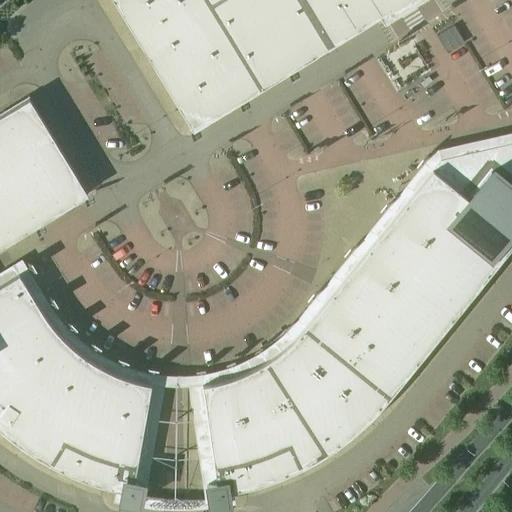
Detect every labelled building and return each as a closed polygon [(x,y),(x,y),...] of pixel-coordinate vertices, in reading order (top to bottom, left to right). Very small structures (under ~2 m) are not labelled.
[(267,83),(216,0),(114,0),(116,3),(120,0),(131,0),(143,18),(130,26),(192,129),(267,83)] [(143,18),(131,0),(120,0),(116,3),(130,26),(143,18)] [(282,0),(216,0),(267,83),(315,53),(282,0)] [(402,0),(282,0),(315,53),(402,0)] [(95,76),(128,123),(141,113),(108,66),(95,76)] [(0,245),(87,192),(29,96),(0,113),(0,245)] [(511,141),(440,157),(433,166),(511,232),(511,141)] [(511,243),(511,232),(433,166),(378,234),(463,304),(511,243)] [(408,371),(463,304),(378,234),(324,301),(408,371)] [(23,279),(19,271),(0,282),(0,427),(2,429),(77,348),(74,346),(67,339),(61,332),(55,325),(49,318),(43,311),(38,303),(33,295),(28,287),(23,279)] [(408,371),(324,301),(304,325),(300,329),(296,334),(291,338),(287,343),(282,347),(349,434),(355,429),(361,424),(367,418),(373,413),(377,408),(386,399),(408,371)] [(349,434),(282,347),(277,351),(271,355),(265,359),(259,363),(253,366),(247,369),(241,372),(235,374),(228,377),(222,379),(215,380),(208,382),(201,383),(212,454),(214,465),(244,461),(267,454),(292,443),(315,432),(326,450),(334,445),(341,440),(349,434)] [(138,453),(151,382),(143,380),(136,379),(130,377),(124,375),(117,372),(111,370),(105,367),(99,364),(93,360),(88,356),(82,353),(77,348),(2,429),(7,433),(13,438),(19,442),(25,446),(46,418),(67,433),(90,446),(116,455),(137,460),(138,453)] [(143,481),(139,503),(210,504),(206,482),(216,481),(214,465),(212,454),(201,383),(151,382),(138,453),(137,460),(133,479),(143,481)] [(133,479),(137,460),(116,455),(90,446),(67,433),(46,418),(25,446),(32,451),(39,456),(46,460),(54,464),(61,468),(69,471),(77,474),(84,477),(92,480),(100,483),(108,485),(117,487),(122,488),(124,478),(133,479)] [(298,467),(306,463),(313,459),(320,454),(326,450),(315,432),(292,443),(267,454),(244,461),(214,465),(216,481),(225,479),(227,490),(241,487),(249,485),(258,482),(266,480),(274,477),(282,474),(290,470),(298,467)] [(143,481),(133,479),(124,478),(122,488),(120,499),(139,503),(143,481)] [(229,501),(227,490),(225,479),(216,481),(206,482),(210,504),(229,501)]
